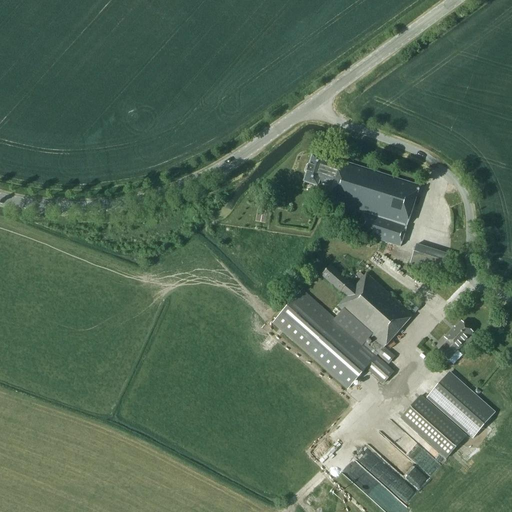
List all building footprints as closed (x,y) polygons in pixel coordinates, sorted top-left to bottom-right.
[(355,231),(364,234),(399,246),(420,186),(344,159),(343,164),(327,158),(327,157),(313,152),(304,178),(318,183),(320,180),(328,183),(323,197),(362,211),(355,231)] [(444,276),(451,256),(416,244),(410,264),(444,276)] [(336,304),(372,340),(367,346),(374,353),(380,347),(381,347),(410,315),(364,273),(353,285),(330,263),(320,272),(344,294),(336,304)] [(383,384),(394,372),(336,321),(336,320),(302,289),(272,323),(347,390),(366,369),(383,384)] [(415,313),(422,306),(411,297),(405,304),(415,313)] [(474,336),(472,334),(473,332),(462,322),(455,328),(454,327),(445,338),(448,341),(439,352),(448,361),(465,343),(468,345),(474,338),(474,336)] [(473,439),(496,413),(450,372),(426,398),(473,439)] [(421,395),(400,419),(446,459),(467,436),(421,395)] [(419,490),(440,467),(404,433),(393,444),(404,453),(392,466),(419,490)]
